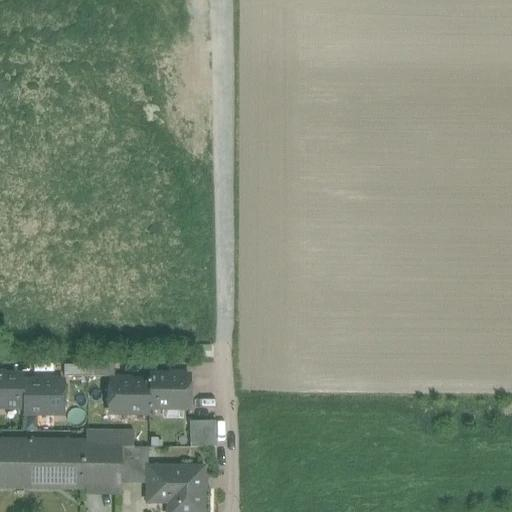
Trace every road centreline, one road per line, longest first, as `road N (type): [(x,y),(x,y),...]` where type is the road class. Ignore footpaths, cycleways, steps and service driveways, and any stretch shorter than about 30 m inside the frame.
road 1 (track): [(231,511),(216,0)]
road 2 (residential): [(0,213),(222,213)]
